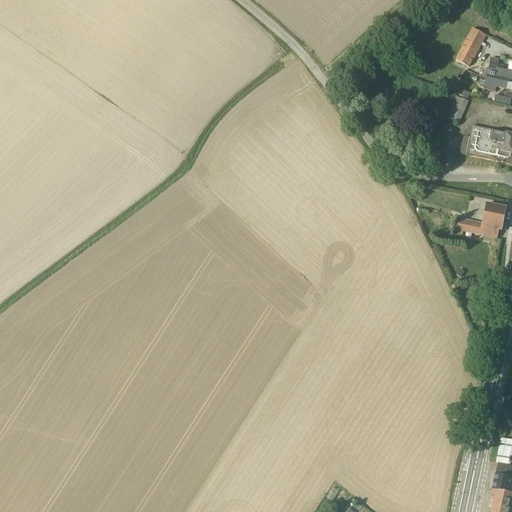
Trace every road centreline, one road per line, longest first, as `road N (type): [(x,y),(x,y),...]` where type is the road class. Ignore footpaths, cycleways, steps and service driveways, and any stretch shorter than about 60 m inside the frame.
road 1 (unclassified): [(511,180),(421,175),(395,164),(292,43),(242,0)]
road 2 (primary): [(464,511),(511,295)]
